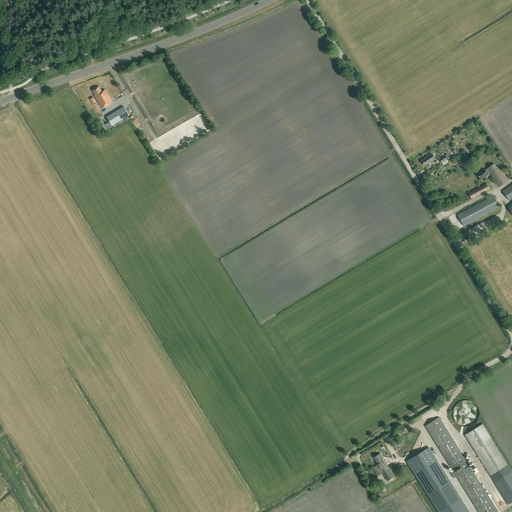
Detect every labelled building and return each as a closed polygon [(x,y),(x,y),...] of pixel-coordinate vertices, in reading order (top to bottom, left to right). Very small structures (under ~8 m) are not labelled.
[(102,109),(113,103),(105,90),(102,92),(99,87),(93,91),(95,96),(97,100),(102,109)] [(129,116),(124,107),(107,117),(112,126),(129,116)] [(102,133),(102,132),(103,132),(106,130),(106,129),(101,121),(97,123),(96,124),(102,132),(102,133)] [(425,159),(422,161),(425,166),(428,164),(435,160),(431,154),(425,158),(425,159)] [(494,163),(485,170),(484,169),(477,174),(481,180),(488,175),(490,173),(491,174),(492,177),(499,187),(509,179),(502,170),(501,171),(499,168),(498,169),(494,163)] [(471,198),(489,189),(487,184),(469,193),(471,198)] [(509,201),(511,198),(511,185),(503,192),(509,201)] [(499,207),(493,196),(458,215),(464,226),(499,207)] [(454,409),(453,412),(453,415),(454,418),(456,421),(458,424),(460,426),(463,427),(466,427),(469,427),(472,426),(475,424),(477,422),(479,419),(479,416),(480,413),(479,409),(477,407),(475,404),(473,402),(470,401),(467,401),(463,401),(460,402),(458,404),(456,406),(454,409)] [(457,477),(478,511),(497,511),(439,418),(425,426),(454,472),(451,474),(454,479),(457,477)] [(511,471),(482,424),(465,435),(495,483),(508,505),(511,502),(511,471)] [(469,511),(437,461),(429,448),(406,462),(414,474),(438,511),(469,511)] [(383,459),(381,454),(374,458),(378,465),(372,468),(377,477),(383,473),(388,482),(394,478),(385,461),(383,459)]
